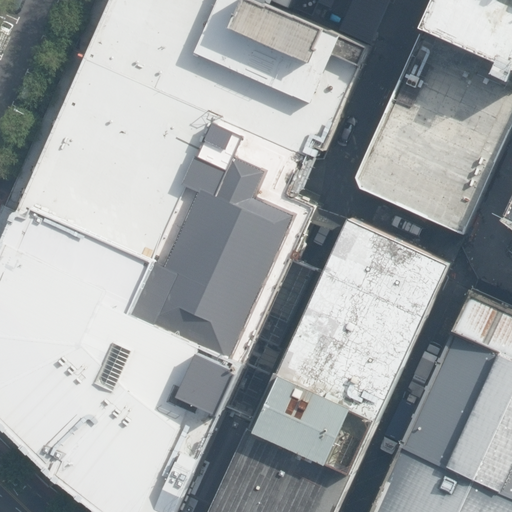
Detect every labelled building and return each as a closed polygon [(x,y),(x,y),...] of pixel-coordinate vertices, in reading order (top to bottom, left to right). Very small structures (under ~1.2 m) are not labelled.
[(273,3),(266,0),(115,0),(0,261),(0,414),(115,511),(177,511),(230,406),(256,421),(353,220),(299,195),(369,49),(273,3)] [(511,0),(446,0),(362,189),(465,234),(511,127),(511,0)] [(511,189),(498,212),(511,222),(511,189)] [(338,511),(454,263),(353,220),(256,421),(230,406),(177,511),(338,511)] [(511,511),(511,308),(475,291),(448,350),(374,511),(511,511)]
